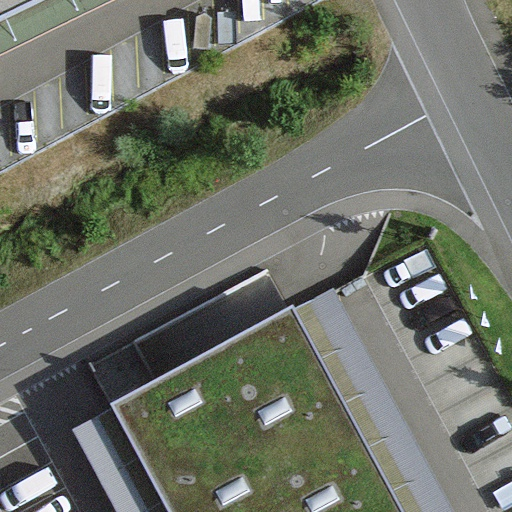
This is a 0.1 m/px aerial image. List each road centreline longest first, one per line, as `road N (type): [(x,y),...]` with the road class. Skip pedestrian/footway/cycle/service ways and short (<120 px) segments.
road 1 (unknown): [(197,0),(40,103),(0,119)]
road 2 (residential): [(431,0),(511,164)]
